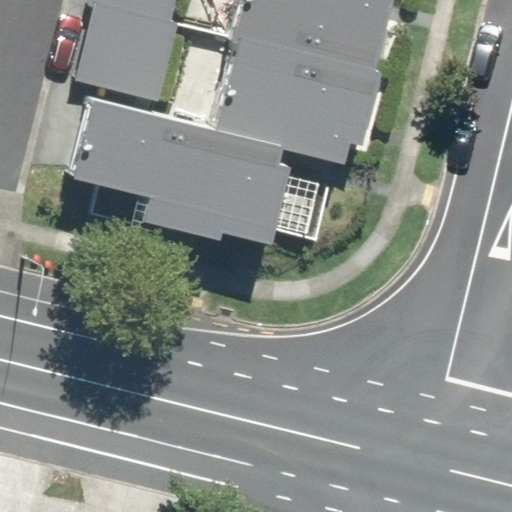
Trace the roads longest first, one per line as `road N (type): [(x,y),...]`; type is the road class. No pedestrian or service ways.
road 1 (secondary): [(0,351),(426,456)]
road 2 (residential): [(511,109),(426,456)]
road 3 (residential): [(38,0),(0,157)]
